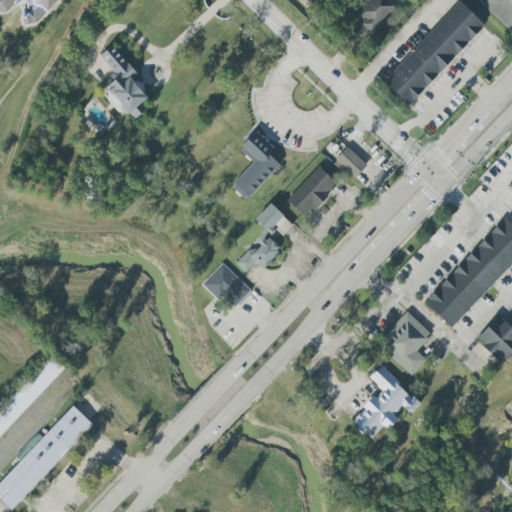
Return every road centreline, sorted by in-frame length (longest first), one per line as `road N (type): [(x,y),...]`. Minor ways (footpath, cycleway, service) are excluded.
road 1 (secondary): [(511,77),(249,355)]
road 2 (tertiary): [(448,186),(250,0)]
road 3 (secondary): [(271,371),(362,275)]
road 4 (secondary): [(187,459),(271,371)]
